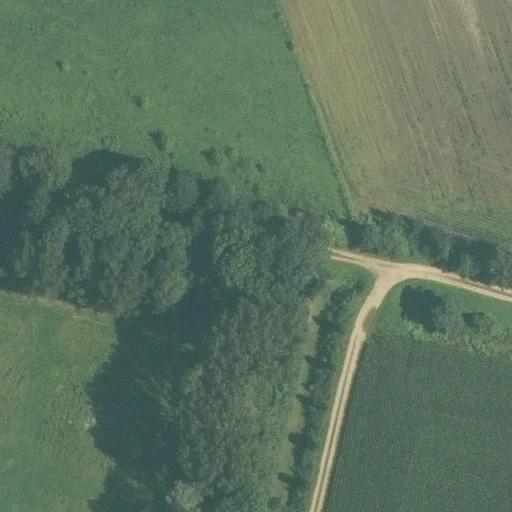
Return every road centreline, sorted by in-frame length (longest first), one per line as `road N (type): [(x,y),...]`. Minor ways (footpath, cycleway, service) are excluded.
road 1 (track): [(0,180),(511,297)]
road 2 (track): [(317,511),(352,356),(395,271)]
